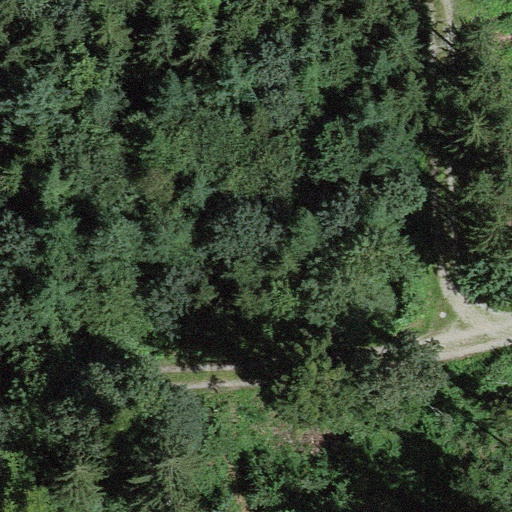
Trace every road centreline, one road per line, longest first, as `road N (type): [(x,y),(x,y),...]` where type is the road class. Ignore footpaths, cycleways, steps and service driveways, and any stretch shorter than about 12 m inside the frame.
road 1 (track): [(511,319),(367,360),(0,371)]
road 2 (track): [(496,325),(433,103),(416,0)]
